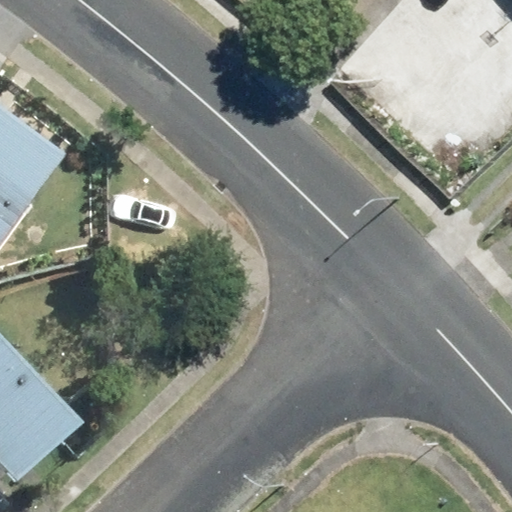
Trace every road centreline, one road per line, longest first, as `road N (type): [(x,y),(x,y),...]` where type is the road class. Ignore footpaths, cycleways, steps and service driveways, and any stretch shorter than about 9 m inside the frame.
road 1 (residential): [(370,257),(148,54),(73,0)]
road 2 (residential): [(138,511),(370,257)]
road 3 (residential): [(511,420),(370,257)]
